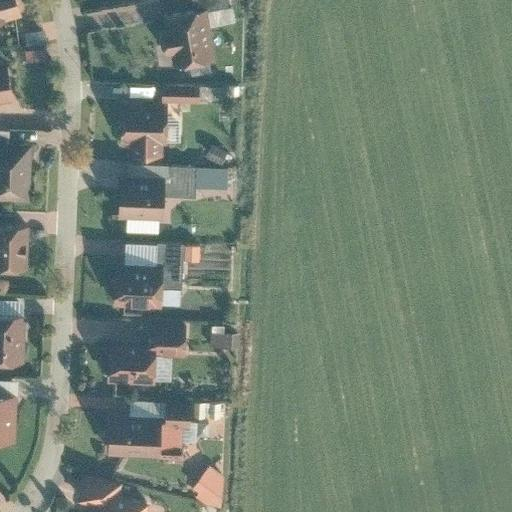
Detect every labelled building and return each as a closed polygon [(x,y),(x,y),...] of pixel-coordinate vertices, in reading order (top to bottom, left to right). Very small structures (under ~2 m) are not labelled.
[(0,0),(0,18),(23,12),(19,0),(0,0)] [(219,53),(211,2),(196,4),(172,9),(174,23),(160,25),(164,53),(180,50),(181,59),(219,53)] [(18,42),(15,29),(0,32),(0,36),(2,46),(18,42)] [(0,97),(17,93),(8,52),(0,54),(0,97)] [(203,79),(164,81),(165,102),(203,101),(203,79)] [(165,102),(122,102),(122,136),(131,136),(131,150),(164,150),(165,102)] [(0,144),(9,145),(11,125),(0,124),(0,144)] [(0,196),(28,197),(29,145),(9,145),(0,144),(0,196)] [(195,161),(136,160),(136,175),(167,175),(167,188),(194,189),(195,161)] [(136,175),(121,175),(120,212),(166,213),(167,188),(167,175),(136,175)] [(0,264),(27,264),(27,223),(0,221),(0,264)] [(181,242),(124,242),(124,264),(161,264),(161,282),(181,282),(181,242)] [(161,282),(161,264),(124,264),(116,262),(115,300),(160,301),(161,282)] [(0,357),(19,358),(20,314),(0,313),(0,357)] [(186,349),(186,320),(156,319),(156,338),(156,349),(186,349)] [(225,327),(226,321),(215,319),(212,341),(239,345),(241,329),(225,327)] [(156,338),(108,339),(109,377),(157,376),(156,349),(156,338)] [(15,377),(0,376),(0,396),(14,397),(15,377)] [(194,413),(193,393),(164,394),(165,413),(180,413),(194,413)] [(0,440),(14,440),(14,397),(0,396),(0,440)] [(202,412),(223,411),(222,398),(201,399),(202,412)] [(165,413),(112,413),(112,453),(180,453),(180,413),(165,413)] [(223,472),(208,462),(190,485),(220,504),(223,472)] [(112,476),(78,468),(71,501),(104,509),(110,486),(112,476)] [(147,511),(152,498),(110,486),(104,509),(103,511),(147,511)]
